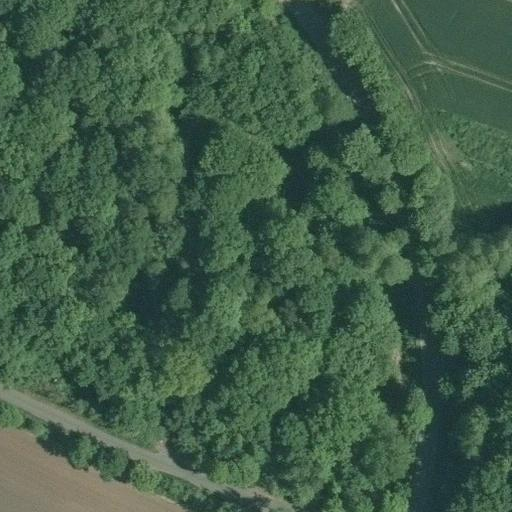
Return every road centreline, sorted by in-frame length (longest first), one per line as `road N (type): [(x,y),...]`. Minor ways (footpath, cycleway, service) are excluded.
road 1 (unclassified): [(417,511),(430,389),(413,247),(386,153),(338,62),(287,0)]
road 2 (unclassified): [(293,511),(0,387)]
